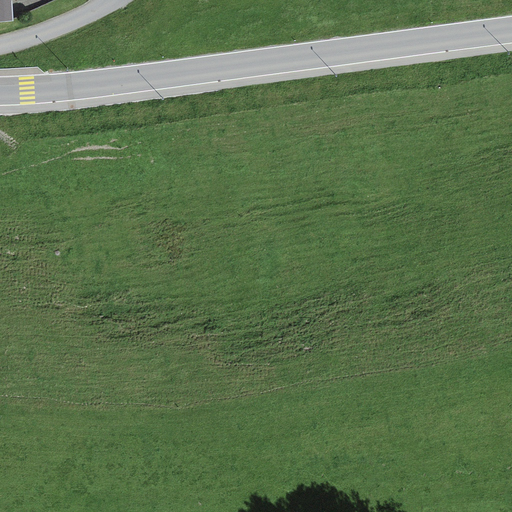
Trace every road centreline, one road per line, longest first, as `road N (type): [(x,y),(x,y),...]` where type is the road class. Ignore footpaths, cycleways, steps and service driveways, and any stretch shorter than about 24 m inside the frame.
road 1 (tertiary): [(0,93),(511,31)]
road 2 (residential): [(0,47),(113,0)]
